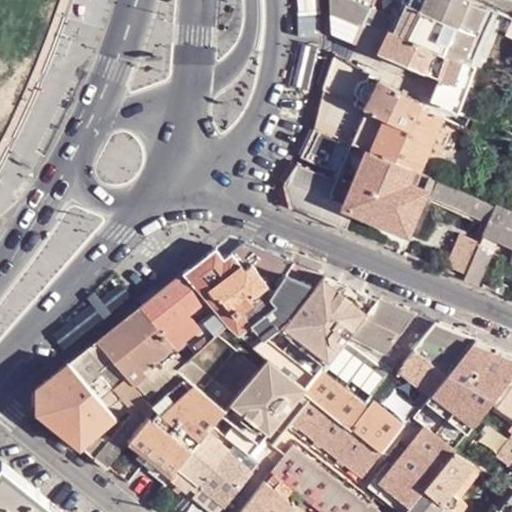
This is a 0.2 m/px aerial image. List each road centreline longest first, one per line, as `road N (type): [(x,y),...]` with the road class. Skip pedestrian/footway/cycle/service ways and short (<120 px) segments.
road 1 (residential): [(511,319),(261,219),(171,172)]
road 2 (tertiary): [(0,359),(159,186)]
road 3 (tertiary): [(171,172),(229,147),(255,118),(269,77),(276,0)]
road 4 (residential): [(133,511),(0,401)]
road 5 (tertiary): [(78,150),(0,275)]
road 6 (tertiary): [(137,0),(93,124)]
road 7 (tertiary): [(252,0),(244,54),(214,81),(189,90)]
road 8 (tertiary): [(78,150),(85,190),(114,202),(159,186)]
